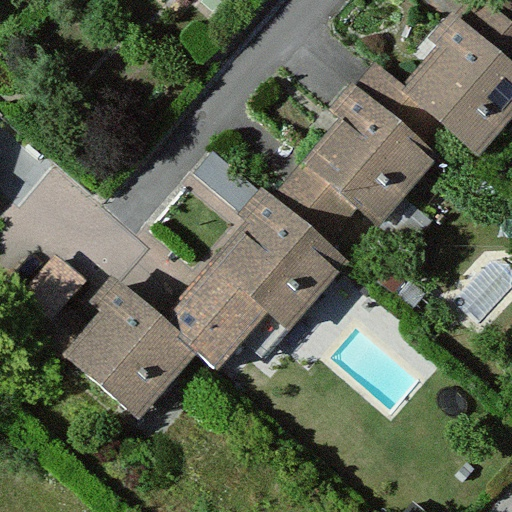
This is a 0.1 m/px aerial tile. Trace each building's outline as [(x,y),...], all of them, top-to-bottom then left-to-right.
[(414,97),(455,131),(486,158),(511,127),(511,0),(494,0),(490,6),(484,1),(465,23),(461,20),(441,43),(452,53),(414,97)] [(455,131),(414,97),(382,69),(342,115),(352,123),(279,207),(330,248),(365,207),(388,227),(443,162),(435,155),(455,131)] [(217,152),(201,178),(245,205),(261,179),(217,152)] [(0,192),(14,176),(0,164),(0,192)] [(330,248),(279,207),(269,198),(249,220),(259,228),(172,330),(203,355),(227,375),(275,319),(292,334),(351,266),(330,248)] [(203,355),(172,330),(119,284),(98,308),(109,318),(95,334),(68,310),(89,285),(64,264),(17,318),(66,360),(72,353),(148,419),(203,355)]
